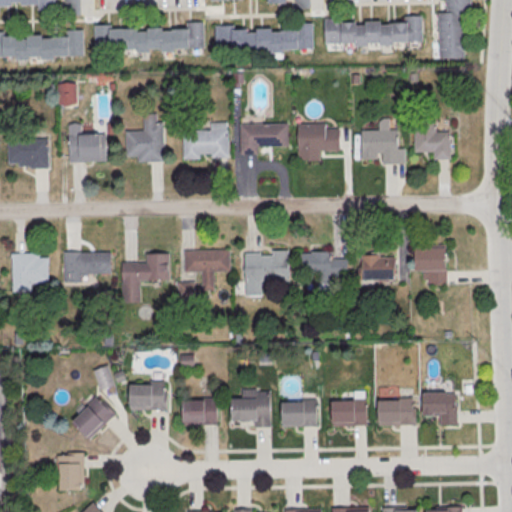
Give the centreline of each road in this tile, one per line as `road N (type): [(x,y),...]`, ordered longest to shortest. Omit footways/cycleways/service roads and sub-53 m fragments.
road 1 (residential): [(500,0),(493,237),(506,511)]
road 2 (residential): [(493,203),(0,212)]
road 3 (residential): [(504,464),(144,472)]
